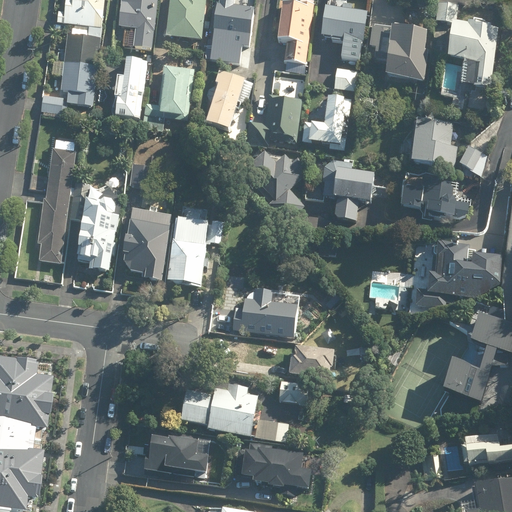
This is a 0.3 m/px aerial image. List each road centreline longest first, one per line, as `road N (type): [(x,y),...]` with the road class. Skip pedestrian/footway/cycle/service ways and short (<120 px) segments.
road 1 (unknown): [(274,0),(253,147),(258,177),(274,199),(297,213),(385,226),(481,226),(506,204)]
road 2 (unknown): [(88,475),(306,506)]
road 3 (residential): [(108,329),(83,511)]
road 4 (unknown): [(506,204),(509,378)]
road 5 (residential): [(21,0),(0,151)]
